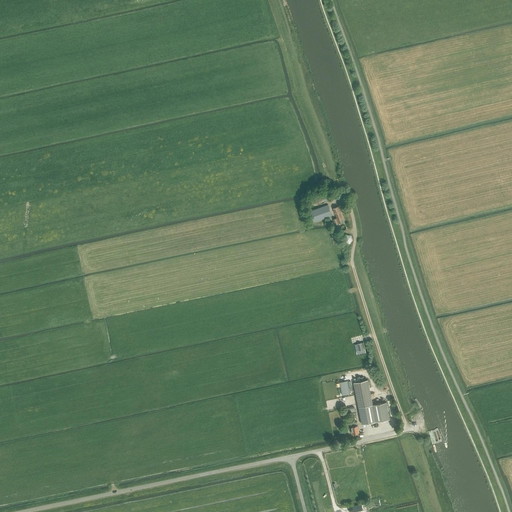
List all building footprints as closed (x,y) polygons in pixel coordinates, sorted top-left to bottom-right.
[(309,206),(327,200),(324,193),(307,199),(309,206)] [(313,222),(332,215),(328,205),(309,212),(313,222)] [(335,224),(344,221),(338,206),(333,208),(335,213),(337,218),(333,219),(335,224)] [(346,242),(350,243),(353,240),(352,235),(347,235),(346,237),(345,237),(346,242)] [(386,401),(373,404),(368,379),(354,382),(359,406),(362,423),(390,418),(386,401)] [(352,387),(348,388),(347,381),(340,382),(343,395),(350,393),(349,391),(352,390),(352,387)] [(354,396),(345,397),(346,405),(355,404),(354,396)]
